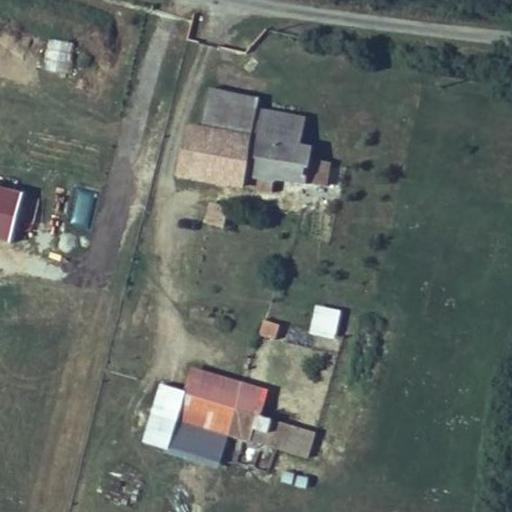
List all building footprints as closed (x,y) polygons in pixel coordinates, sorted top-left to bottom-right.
[(40,73),(69,79),(76,43),(47,37),(40,73)] [(213,99),(206,129),(261,139),(266,109),(213,99)] [(261,139),(254,178),(283,184),(285,178),(314,183),(317,152),(305,151),(312,117),(289,113),(266,109),(261,139)] [(196,126),(186,177),(252,191),(254,178),(261,139),(206,129),(196,126)] [(0,131),(0,160),(20,167),(28,140),(0,131)] [(209,201),(204,222),(224,227),(229,206),(209,201)] [(342,314),(318,308),(311,333),(335,339),(342,314)] [(279,322),(264,319),(260,336),(275,339),(279,322)] [(270,390),(193,367),(185,394),(163,387),(146,441),(168,448),(167,451),(218,466),(227,436),(308,460),(316,433),(262,416),(270,390)]
